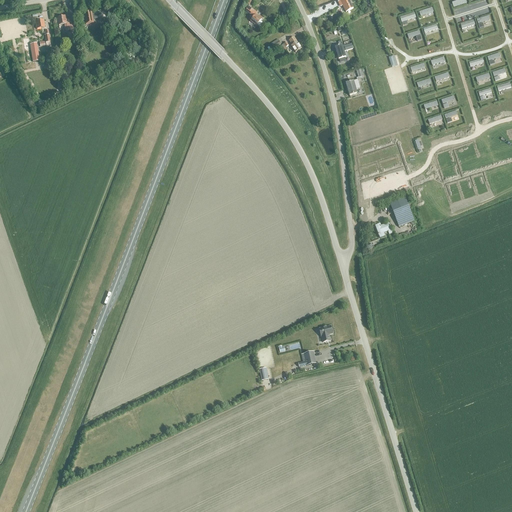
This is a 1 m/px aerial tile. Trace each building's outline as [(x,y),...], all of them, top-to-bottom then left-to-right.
[(346,13),(354,9),(349,0),(342,0),(338,2),(340,5),(342,4),(346,13)] [(256,26),(259,28),(262,24),(259,22),(261,20),(255,16),(257,13),(249,6),(245,11),(254,17),(250,22),(256,27),(256,26)] [(432,8),(420,12),(421,16),(433,12),(432,8)] [(95,23),(94,20),(100,19),(99,14),(102,14),(102,13),(93,15),(93,12),(85,14),(85,16),(80,17),(82,17),(82,22),(86,21),(87,25),(95,23)] [(414,13),(400,18),(401,23),(416,18),(414,13)] [(489,16),(476,20),(479,29),(484,28),(482,24),(481,24),(481,23),(489,20),(490,20),(489,16)] [(68,21),(67,21),(66,17),(58,18),(59,26),(65,25),(66,31),(70,31),(71,34),(75,33),(74,25),(69,25),(68,21)] [(36,22),(37,30),(44,29),(43,21),(36,22)] [(473,21),(461,25),(462,29),(474,25),(473,21)] [(436,25),(424,29),(426,33),(438,30),(436,25)] [(419,31),(407,35),(408,39),(417,36),(417,37),(416,37),(417,42),(422,40),(419,31)] [(36,43),(30,44),(29,38),(23,39),(27,63),(39,61),(36,43)] [(291,46),(295,53),(301,49),(294,38),(289,41),(292,46),(291,46)] [(271,43),(274,48),(281,44),(278,39),(271,43)] [(345,58),(346,58),(342,46),(335,48),(339,60),(340,63),(346,61),(345,58)] [(499,53),(487,57),(490,66),(495,64),(493,61),(492,61),(492,60),(493,60),(500,58),(499,53)] [(443,57),(431,61),(432,65),(445,62),(443,57)] [(481,59),(469,63),(470,67),(483,63),(481,59)] [(423,64),(411,67),(412,72),(424,68),(423,64)] [(504,69),(492,73),(495,81),(500,80),(499,77),(497,77),(497,76),(498,76),(506,73),(504,69)] [(447,74),(435,77),(436,82),(448,78),(447,74)] [(489,74),(477,77),(478,82),(490,78),(489,74)] [(429,79),(417,83),(418,87),(430,83),(429,79)] [(360,88),(359,88),(358,85),(359,85),(357,80),(346,84),(349,96),(357,94),(356,89),(360,88)] [(509,83),(497,87),(498,91),(511,88),(509,83)] [(490,89),(478,93),(481,101),(485,100),(484,96),(483,97),(483,96),(491,93),(490,89)] [(453,96),(441,100),(444,109),(449,107),(448,104),(446,104),(446,103),(454,100),(453,96)] [(436,102),(424,105),(425,110),(437,106),(436,102)] [(456,111),(444,115),(447,124),(452,122),(451,119),(449,119),(449,118),(457,115),(456,111)] [(440,116),(428,120),(429,124),(442,121),(440,116)] [(409,203),(407,204),(405,199),(390,205),(399,228),(414,222),(409,208),(411,207),(409,203)] [(384,234),(392,230),(389,223),(381,226),(380,224),(375,226),(380,239),(385,237),(384,234)] [(322,337),(323,343),(330,341),(329,335),(332,334),(332,333),(333,332),(332,330),(331,329),(331,326),(327,327),(326,327),(324,327),(323,328),(319,329),(321,337),(322,337)] [(316,364),(313,352),(304,354),(306,361),(298,363),(299,368),(307,366),(316,364)]
